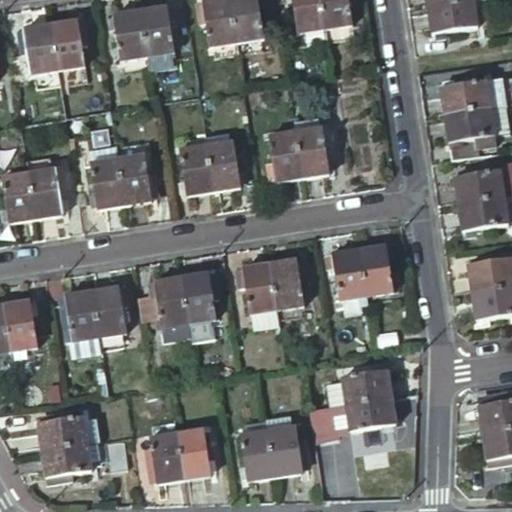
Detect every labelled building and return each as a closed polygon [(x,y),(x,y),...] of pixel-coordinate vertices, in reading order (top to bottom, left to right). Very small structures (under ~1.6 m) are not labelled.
[(215,58),(236,54),(228,0),(214,0),(202,2),(203,8),(206,27),(209,47),(214,46),(215,58)] [(228,0),(236,54),(264,50),(256,0),(228,0)] [(292,0),(300,46),(327,42),(320,0),(292,0)] [(320,0),(327,42),(354,37),(348,0),(320,0)] [(480,0),(427,0),(429,8),(480,0)] [(490,27),(486,0),(480,0),(429,8),(433,36),(490,27)] [(167,8),(138,12),(146,56),(147,66),(171,63),(169,53),(174,52),(167,8)] [(200,29),(206,27),(203,8),(197,9),(200,29)] [(138,12),(113,16),(120,60),(146,56),(138,12)] [(57,71),(86,67),(82,47),(79,28),(78,21),(50,26),(57,71)] [(31,75),(57,71),(50,26),(24,30),(31,75)] [(86,27),(79,28),(82,47),(89,46),(86,27)] [(441,90),(445,118),(500,109),(505,109),(501,80),(441,90)] [(445,118),(449,145),(467,142),(504,136),(500,109),(445,118)] [(293,121),(294,128),(295,134),(319,130),(318,117),(293,121)] [(275,183),(302,179),(295,134),(294,128),(271,131),(271,137),(268,138),(271,159),(275,183)] [(302,179),(330,175),(322,129),(319,130),(295,134),(302,179)] [(450,151),(452,161),(491,155),(491,148),(505,145),(504,136),(467,142),(468,147),(450,151)] [(467,142),(449,145),(450,151),(468,147),(467,142)] [(213,193),(240,189),(233,144),(206,148),(213,193)] [(98,211),(124,207),(117,161),(115,147),(88,151),(98,211)] [(186,198),(213,193),(206,148),(178,152),(186,198)] [(124,207),(152,203),(151,197),(158,196),(156,183),(149,184),(145,157),(117,161),(124,207)] [(269,184),(275,183),(271,159),(265,160),(269,184)] [(34,221),(61,217),(54,171),(50,171),(49,164),(26,168),(34,221)] [(455,179),(459,206),(504,200),(511,198),(511,164),(498,166),(499,172),(455,179)] [(0,182),(6,225),(34,221),(26,168),(1,171),(2,178),(0,178),(0,182)] [(459,206),(462,233),(508,227),(504,200),(459,206)] [(367,296),(393,292),(386,246),(360,251),(367,296)] [(340,300),(367,296),(360,251),(333,255),(340,300)] [(297,261),(269,265),(276,310),(304,306),(297,261)] [(511,261),(468,268),(472,295),(511,289),(511,261)] [(256,322),(277,319),(276,310),(269,265),(243,269),(244,275),(247,295),(250,315),(255,314),(256,322)] [(189,339),(217,334),(208,274),(180,279),(189,339)] [(240,296),(247,295),(244,275),(238,276),(240,296)] [(164,343),(189,339),(180,279),(155,283),(156,292),(151,292),(153,303),(158,302),(164,343)] [(99,338),(125,334),(121,308),(119,294),(119,288),(92,292),(99,338)] [(511,289),(472,295),(476,322),(511,315),(511,289)] [(72,342),(99,338),(92,292),(65,296),(66,302),(72,342)] [(126,293),(119,294),(121,308),(128,307),(126,293)] [(8,352),(35,348),(29,302),(1,307),(8,352)] [(67,343),(72,342),(66,302),(61,303),(67,343)] [(0,353),(8,352),(1,307),(0,306),(0,353)] [(390,398),(387,373),(343,378),(343,381),(326,383),(328,408),(332,407),(390,398)] [(392,427),(390,398),(332,407),(335,434),(392,427)] [(483,435),(511,430),(511,398),(478,403),(483,435)] [(328,408),(309,411),(313,442),(335,438),(335,434),(332,407),(328,408)] [(36,424),(40,453),(98,444),(94,422),(83,423),(83,417),(47,423),(41,424),(36,424)] [(240,435),(246,482),(273,478),(267,431),(265,422),(242,425),(243,434),(240,435)] [(267,431),(273,478),(301,474),(300,468),(296,444),(294,427),(267,431)] [(183,479),(210,476),(204,430),(177,434),(183,479)] [(511,430),(483,435),(487,463),(492,462),(511,459),(511,430)] [(157,483),(183,479),(177,434),(150,438),(157,483)] [(302,443),(296,444),(300,468),(305,467),(302,443)] [(40,453),(44,479),(50,479),(70,476),(91,473),(91,468),(101,467),(98,444),(40,453)] [(123,444),(107,446),(111,474),(127,472),(123,444)] [(511,459),(492,462),(493,468),(511,464),(511,459)] [(70,476),(50,479),(51,486),(71,483),(70,476)]
